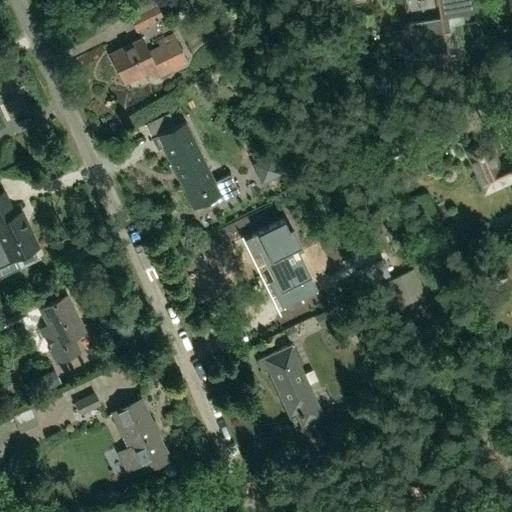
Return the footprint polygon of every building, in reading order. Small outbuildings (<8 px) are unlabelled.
[(438,0),(441,18),(409,24),(410,28),(391,31),(393,40),(411,37),(414,58),(448,52),(445,33),(451,32),(449,16),(478,11),(476,0),(438,0)] [(135,31),(163,18),(155,2),(128,16),(135,31)] [(157,42),(159,46),(147,52),(141,38),(111,53),(125,82),(152,68),(156,77),(187,61),(173,34),(157,42)] [(414,127),(426,153),(461,138),(449,111),(414,127)] [(237,187),(231,174),(230,173),(216,180),(186,121),(152,138),(158,150),(163,147),(193,208),(208,201),(210,205),(239,192),(237,187)] [(511,158),(502,163),(490,137),(464,149),(485,195),(511,184),(509,181),(511,179),(511,158)] [(287,139),(267,147),(275,167),(295,159),(287,139)] [(0,277),(19,268),(32,262),(28,252),(35,249),(28,234),(30,233),(24,219),(11,225),(0,201),(0,277)] [(302,250),(295,237),(291,239),(281,220),(250,235),(278,292),(309,277),(297,252),(302,250)] [(357,270),(364,286),(389,274),(382,259),(357,270)] [(414,268),(384,283),(394,305),(425,290),(414,268)] [(480,305),(475,294),(468,297),(472,308),(480,305)] [(81,352),(73,336),(83,331),(66,295),(41,307),(48,323),(38,328),(56,365),(81,352)] [(0,326),(27,314),(20,301),(0,311),(0,326)] [(316,317),(319,324),(328,320),(325,313),(316,317)] [(290,418),(297,415),(303,426),(323,416),(318,405),(319,404),(291,343),(256,359),(262,371),(267,368),(290,418)] [(100,404),(94,392),(75,402),(81,414),(100,404)] [(169,460),(164,451),(166,451),(141,398),(112,412),(128,446),(116,451),(126,472),(144,463),(148,470),(169,460)] [(489,425),(511,414),(505,403),(483,413),(489,425)] [(12,416),(20,432),(38,424),(31,408),(12,416)]
